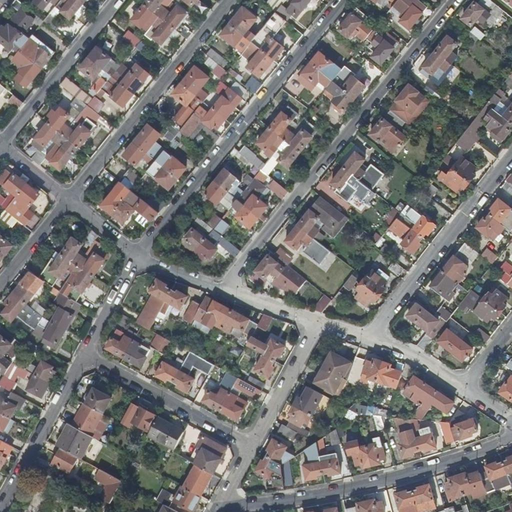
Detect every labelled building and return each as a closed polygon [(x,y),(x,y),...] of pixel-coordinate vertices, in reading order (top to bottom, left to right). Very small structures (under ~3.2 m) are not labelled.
[(19,0),(16,0),(12,5),(20,12),(10,25),(9,25),(6,28),(4,26),(0,30),(0,39),(2,42),(0,44),(0,52),(6,57),(12,50),(18,55),(21,51),(32,37),(25,31),(35,19),(27,12),(30,9),(19,0)] [(79,0),(61,0),(59,3),(57,6),(61,9),(72,18),(75,14),(84,3),(79,0)] [(171,0),(149,0),(145,4),(160,16),(166,8),(172,1),(171,0)] [(186,0),(205,16),(211,9),(200,0),(186,0)] [(275,0),(270,0),(267,5),(272,9),(276,12),(283,4),(286,0),(280,0),(278,3),(275,0)] [(296,0),(289,9),(297,17),(310,0),(296,0)] [(400,0),(396,5),(394,7),(392,10),(403,19),(401,22),(410,29),(428,7),(419,0),(400,0)] [(477,2),(464,17),(473,24),(479,16),(491,26),(503,12),(487,0),(479,0),(478,2),(477,2)] [(80,17),(88,7),(84,3),(75,14),(80,17)] [(166,8),(160,16),(175,28),(180,23),(187,13),(175,3),(169,10),(166,8)] [(160,16),(145,4),(141,10),(138,14),(133,19),(142,26),(148,19),(154,24),(160,16)] [(285,20),(288,22),(293,16),(284,9),(286,7),(283,4),(276,12),(285,20)] [(384,11),(388,15),(392,10),(394,7),(390,4),(384,11)] [(51,14),(55,17),(61,9),(57,6),(52,12),(51,14)] [(244,8),(230,25),(244,35),(248,39),(252,42),(259,33),(260,33),(251,26),(257,18),(244,8)] [(38,15),(30,9),(27,12),(35,19),(38,15)] [(358,9),(340,31),(350,38),(354,33),(365,42),(373,32),(364,24),(369,18),(358,9)] [(42,18),(46,20),(51,14),(52,12),(48,10),(42,18)] [(262,50),(273,59),(284,47),(273,38),(278,32),(276,31),(285,20),(276,12),(260,33),(259,33),(252,42),(257,46),(262,50)] [(46,20),(45,21),(57,30),(63,23),(55,17),(51,14),(46,20)] [(175,39),(181,33),(175,28),(160,16),(154,24),(148,31),(146,34),(149,36),(151,34),(163,43),(170,35),(175,39)] [(148,31),(154,24),(148,19),(142,26),(148,31)] [(181,33),(187,38),(192,33),(180,23),(175,28),(181,33)] [(244,35),(230,25),(222,35),(235,45),(244,35)] [(475,27),(471,32),(479,39),(481,41),(485,35),(475,27)] [(125,37),(136,46),(141,40),(130,31),(125,37)] [(375,31),(368,40),(371,42),(368,46),(376,52),(372,56),(382,64),(394,48),(398,43),(389,35),(385,41),(379,36),(380,35),(375,31)] [(479,39),(471,32),(466,38),(475,44),(479,39)] [(32,37),(21,51),(43,68),(56,51),(34,34),(32,37)] [(125,37),(119,43),(131,52),(136,46),(125,37)] [(448,37),(436,53),(450,64),(456,57),(450,52),(457,44),(448,37)] [(242,47),(246,50),(252,42),(248,39),(242,47)] [(136,46),(145,53),(150,47),(141,40),(136,46)] [(246,50),(242,54),(247,58),(257,46),(252,42),(246,50)] [(98,47),(90,57),(113,76),(121,65),(98,47)] [(210,47),(206,53),(210,57),(218,63),(228,71),(233,66),(210,47)] [(260,76),(273,59),(262,50),(248,67),(260,76)] [(21,51),(18,55),(14,59),(24,66),(15,78),(27,87),(43,68),(21,51)] [(321,53),(312,64),(326,75),(330,78),(334,81),(341,74),(341,73),(333,65),(334,64),(321,53)] [(450,64),(436,53),(423,68),(420,72),(429,79),(432,74),(438,80),(448,67),(450,64)] [(93,88),(99,93),(108,81),(113,76),(90,57),(81,68),(95,79),(99,74),(102,76),(93,88)] [(218,63),(210,57),(206,63),(214,69),(218,63)] [(113,76),(134,93),(150,73),(138,64),(132,71),(127,67),(128,66),(123,62),(121,65),(113,76)] [(213,70),(223,78),(228,71),(218,63),(214,69),(213,70)] [(326,75),(312,64),(299,80),(312,91),(320,82),(329,88),(334,81),(330,78),(326,75)] [(197,66),(182,83),(196,94),(200,97),(204,101),(209,95),(203,90),(202,91),(200,89),(210,77),(197,66)] [(237,81),(254,87),(257,79),(240,72),(237,81)] [(334,81),(355,98),(365,86),(353,77),(350,81),(341,74),(334,81)] [(94,99),(89,105),(97,112),(105,103),(99,98),(106,90),(124,105),(134,93),(113,76),(108,81),(99,93),(94,99)] [(67,77),(62,83),(73,93),(78,96),(89,105),(94,99),(67,77)] [(284,88),(295,97),(303,87),(292,78),(284,88)] [(424,79),(419,85),(446,107),(451,101),(424,79)] [(226,91),(230,86),(221,81),(218,86),(226,91)] [(329,88),(328,89),(337,97),(333,102),(345,111),(355,98),(334,81),(329,88)] [(196,94),(182,83),(174,93),(187,104),(188,104),(196,94)] [(233,87),(243,94),(246,90),(237,83),(233,87)] [(409,86),(390,110),(404,122),(409,125),(422,108),(418,105),(424,98),(409,86)] [(495,96),(500,100),(508,91),(502,86),(495,96)] [(214,109),(226,119),(243,99),(231,89),(214,109)] [(10,101),(19,108),(24,102),(15,94),(10,101)] [(200,97),(196,94),(188,104),(192,107),(200,97)] [(89,105),(78,96),(73,102),(84,111),(89,105)] [(495,96),(488,104),(494,109),(501,101),(500,100),(495,96)] [(180,113),(189,120),(199,108),(204,102),(204,101),(200,97),(192,107),(188,104),(187,104),(180,113)] [(428,101),(424,98),(418,105),(422,108),(428,101)] [(189,120),(180,131),(188,137),(204,118),(202,116),(208,108),(210,106),(204,101),(204,102),(199,108),(189,120)] [(488,104),(470,127),(465,133),(476,141),(477,142),(482,135),(477,131),(490,115),(495,118),(488,127),(504,140),(511,131),(509,129),(511,125),(511,123),(504,117),(494,109),(488,104)] [(89,105),(84,111),(96,120),(100,114),(97,112),(89,105)] [(289,106),(272,128),(287,140),(292,133),(286,128),(292,121),(294,122),(300,115),(289,106)] [(53,118),(49,123),(64,135),(71,127),(64,122),(71,114),(62,108),(58,112),(54,109),(49,115),(53,118)] [(214,109),(212,111),(204,121),(213,128),(215,125),(218,128),(226,119),(214,109)] [(404,122),(390,110),(370,134),(393,152),(405,136),(397,130),(404,122)] [(77,120),(71,127),(76,132),(88,118),(82,113),(77,120)] [(75,118),(71,114),(64,122),(71,127),(77,120),(75,118)] [(71,127),(64,135),(79,147),(97,125),(88,118),(76,132),(71,127)] [(299,126),(294,122),(292,121),(286,128),(292,133),(299,126)] [(292,133),(287,140),(302,153),(320,130),(309,121),(302,129),(304,131),(298,138),(292,133)] [(41,148),(33,158),(40,164),(47,156),(50,153),(44,148),(53,137),(59,142),(64,135),(49,123),(34,143),(41,148)] [(150,124),(135,143),(146,152),(157,160),(165,150),(166,148),(156,140),(161,133),(150,124)] [(180,131),(173,125),(165,135),(172,141),(180,131)] [(202,130),(216,142),(220,137),(206,125),(202,130)] [(287,140),(272,128),(259,144),(268,151),(274,156),(287,140)] [(180,131),(172,141),(180,147),(188,137),(180,131)] [(476,141),(465,133),(456,144),(468,152),(476,141)] [(79,147),(64,135),(59,142),(50,153),(47,156),(53,161),(52,162),(61,169),(79,147)] [(50,153),(59,142),(53,137),(44,148),(50,153)] [(302,153),(287,140),(274,156),(289,168),(302,153)] [(146,152),(135,143),(125,155),(136,164),(143,156),(146,152)] [(246,146),(240,153),(250,160),(253,163),(258,156),(246,146)] [(165,150),(157,160),(178,178),(187,167),(165,150)] [(274,156),(268,151),(265,153),(272,159),(274,156)] [(146,152),(143,156),(153,164),(157,160),(146,152)] [(358,154),(345,169),(360,181),(366,174),(360,169),(367,161),(358,154)] [(463,157),(453,169),(470,183),(476,176),(472,173),(476,168),(463,157)] [(153,164),(148,171),(154,176),(156,174),(157,175),(156,177),(170,188),(178,178),(157,160),(153,164)] [(253,163),(250,160),(246,166),(258,176),(263,170),(253,163)] [(126,177),(122,182),(124,183),(132,190),(136,185),(142,178),(130,169),(125,176),(126,177)] [(360,181),(345,169),(333,184),(342,191),(349,183),(355,188),(360,181)] [(470,183),(453,169),(448,176),(452,179),(447,184),(457,192),(462,187),(465,189),(470,183)] [(226,170),(217,182),(228,192),(234,184),(238,187),(242,182),(226,170)] [(263,170),(258,176),(256,179),(260,182),(267,174),(263,170)] [(2,195),(0,197),(0,205),(5,209),(25,184),(29,179),(23,173),(18,179),(12,175),(11,176),(5,171),(0,178),(0,182),(4,185),(3,186),(11,193),(6,198),(2,195)] [(244,180),(251,185),(255,179),(249,174),(244,180)] [(238,200),(260,218),(268,207),(259,200),(256,197),(265,186),(260,182),(256,179),(255,179),(251,185),(242,195),(238,200)] [(124,183),(122,182),(114,192),(116,193),(124,183)] [(228,192),(217,182),(207,195),(218,204),(220,202),(225,205),(224,206),(230,210),(234,205),(238,200),(232,195),(228,192)] [(103,205),(113,214),(132,190),(124,183),(116,193),(114,192),(103,205)] [(273,190),(284,199),(289,192),(278,183),(273,188),(273,190)] [(25,184),(5,209),(16,219),(29,229),(38,219),(22,206),(24,203),(27,206),(37,195),(25,184)] [(234,184),(228,192),(232,195),(236,190),(238,187),(234,184)] [(434,193),(424,184),(420,189),(431,197),(434,193)] [(256,197),(259,200),(268,188),(265,186),(256,197)] [(425,205),(431,197),(420,189),(414,197),(425,205)] [(132,190),(113,214),(124,222),(135,209),(129,204),(137,194),(132,190)] [(236,190),(232,195),(238,200),(242,195),(236,190)] [(148,203),(160,212),(167,203),(155,194),(148,203)] [(320,196),(297,224),(312,237),(317,231),(311,226),(313,222),(317,218),(331,229),(343,215),(343,214),(330,204),(320,196)] [(335,197),(330,204),(343,214),(347,217),(352,211),(335,197)] [(136,207),(153,220),(160,212),(148,203),(142,198),(136,207)] [(247,234),(260,218),(238,200),(234,205),(243,212),(239,217),(242,220),(237,226),(247,234)] [(491,215),(501,223),(507,215),(511,210),(499,201),(492,210),(494,212),(491,215)] [(402,221),(423,238),(427,233),(429,235),(436,226),(424,217),(408,205),(397,218),(402,221)] [(393,223),(401,212),(394,207),(386,218),(393,223)] [(5,209),(0,214),(0,217),(10,226),(16,219),(5,209)] [(216,214),(208,224),(215,229),(222,220),(223,219),(216,214)] [(317,218),(313,222),(332,237),(347,217),(343,214),(343,215),(331,229),(317,218)] [(501,223),(491,215),(487,220),(485,219),(477,229),(489,238),(495,231),(500,235),(506,227),(501,223)] [(511,218),(507,215),(501,223),(506,227),(511,232),(511,218)] [(208,224),(199,217),(194,223),(210,236),(215,229),(208,224)] [(419,243),(423,238),(402,221),(397,218),(393,223),(390,228),(405,240),(402,244),(414,254),(421,245),(419,243)] [(222,220),(215,229),(222,235),(230,226),(222,220)] [(312,237),(297,224),(284,240),(293,247),(300,239),(306,244),(307,243),(326,259),(331,253),(318,242),(312,237)] [(99,234),(93,230),(85,241),(91,246),(94,241),(99,234)] [(187,244),(196,252),(207,239),(195,230),(188,238),(190,240),(187,244)] [(317,231),(312,237),(318,242),(323,235),(317,231)] [(242,251),(224,237),(219,243),(237,257),(242,251)] [(0,255),(1,256),(10,246),(0,238),(0,255)] [(73,239),(62,255),(78,265),(83,257),(77,253),(82,245),(73,239)] [(207,239),(196,252),(206,259),(209,256),(212,258),(219,249),(207,239)] [(83,257),(78,265),(94,275),(108,254),(99,248),(101,245),(94,241),(91,246),(86,253),(92,258),(90,261),(83,257)] [(493,241),(489,247),(499,255),(503,249),(493,241)] [(466,243),(443,272),(458,283),(463,278),(465,275),(466,272),(467,269),(467,265),(477,252),(466,243)] [(280,249),(276,254),(288,264),(293,259),(280,249)] [(276,254),(273,252),(264,263),(262,265),(251,278),(258,285),(264,286),(268,281),(272,284),(297,294),(307,279),(288,264),(276,254)] [(53,261),(41,278),(53,287),(60,277),(67,282),(73,273),(78,265),(62,255),(58,261),(56,263),(53,261)] [(399,276),(404,269),(395,262),(389,269),(399,276)] [(507,272),(511,276),(511,266),(507,262),(503,269),(507,272)] [(60,291),(75,300),(82,291),(83,292),(94,275),(78,265),(73,273),(67,282),(60,291)] [(360,268),(356,273),(361,277),(365,272),(360,268)] [(363,282),(380,296),(386,289),(382,287),(387,281),(373,270),(363,282)] [(32,272),(14,293),(26,303),(45,281),(41,278),(32,272)] [(458,283),(443,272),(431,287),(450,302),(457,293),(453,290),(458,283)] [(511,287),(511,276),(507,272),(501,279),(511,287)] [(353,274),(346,282),(351,286),(358,278),(353,274)] [(154,294),(139,324),(141,325),(150,330),(158,316),(160,312),(172,290),(167,288),(168,285),(158,280),(151,292),(154,294)] [(375,303),(380,296),(363,282),(358,289),(361,292),(357,297),(367,306),(371,300),(375,303)] [(485,300),(502,313),(507,306),(504,304),(508,298),(495,288),(485,300)] [(177,294),(172,290),(160,312),(166,315),(172,304),(181,309),(188,297),(179,292),(177,294)] [(473,290),(459,306),(466,312),(470,307),(482,317),(481,319),(484,322),(485,320),(489,322),(493,317),(496,319),(502,313),(485,300),(473,290)] [(53,322),(66,329),(74,315),(72,314),(79,302),(75,300),(60,291),(54,300),(62,304),(53,322)] [(26,303),(14,293),(6,303),(10,306),(3,313),(12,321),(26,303)] [(317,306),(323,311),(333,300),(326,295),(317,306)] [(232,310),(206,297),(202,305),(195,318),(213,328),(215,324),(223,328),(232,310)] [(195,318),(202,305),(195,302),(185,320),(192,323),(195,318)] [(426,336),(418,346),(425,350),(447,322),(441,318),(437,314),(433,318),(417,305),(408,317),(417,325),(419,322),(423,326),(421,328),(429,334),(427,336),(426,336)] [(442,307),(437,314),(441,318),(447,322),(450,318),(452,315),(442,307)] [(259,325),(232,310),(223,328),(240,338),(244,331),(253,336),(258,326),(259,325)] [(130,319),(117,312),(113,321),(125,328),(130,319)] [(273,317),(264,314),(259,325),(258,326),(266,330),(273,317)] [(59,343),(66,329),(53,322),(44,316),(34,331),(44,337),(43,340),(56,347),(58,343),(59,343)] [(106,348),(124,357),(133,340),(125,336),(126,334),(117,328),(106,348)] [(480,329),(474,336),(485,345),(491,338),(480,329)] [(125,336),(133,340),(136,335),(137,334),(128,330),(126,334),(125,336)] [(449,330),(440,342),(450,350),(452,348),(456,352),(455,354),(464,361),(473,349),(467,344),(469,342),(465,338),(463,341),(449,330)] [(271,332),(264,344),(269,346),(273,339),(286,346),(289,341),(271,332)] [(151,346),(159,350),(166,338),(158,334),(151,346)] [(0,335),(0,351),(3,355),(12,344),(0,335)] [(133,340),(142,345),(144,340),(136,335),(133,340)] [(264,344),(252,337),(247,345),(260,352),(265,355),(275,360),(278,355),(280,357),(286,346),(273,339),(269,346),(264,344)] [(166,338),(159,350),(166,354),(173,342),(166,338)] [(28,341),(27,340),(22,349),(33,355),(38,346),(28,341)] [(133,340),(124,357),(141,367),(150,349),(142,345),(133,340)] [(3,355),(0,351),(0,369),(5,374),(7,370),(13,362),(8,358),(3,355)] [(13,352),(8,358),(13,362),(16,357),(17,356),(13,352)] [(329,364),(326,369),(344,378),(345,379),(353,364),(332,352),(327,362),(329,364)] [(272,366),(275,360),(265,355),(261,361),(256,370),(269,378),(275,367),(272,366)] [(36,375),(50,383),(56,372),(52,369),(53,367),(43,361),(39,369),(16,357),(13,362),(22,367),(29,371),(36,375)] [(169,378),(174,381),(180,370),(185,361),(177,357),(175,361),(172,359),(169,365),(164,362),(157,375),(167,381),(169,378)] [(367,362),(356,358),(352,368),(348,379),(361,383),(363,376),(377,381),(383,362),(375,359),(374,363),(368,361),(367,362)] [(201,370),(209,375),(214,365),(206,360),(201,370)] [(13,362),(7,370),(18,376),(22,367),(13,362)] [(383,362),(377,381),(398,388),(402,375),(403,372),(390,368),(392,365),(383,362)] [(403,372),(402,375),(408,379),(415,368),(408,363),(407,363),(403,372)] [(22,367),(18,376),(25,380),(29,371),(22,367)] [(344,378),(326,369),(323,374),(321,373),(316,383),(335,393),(344,378)] [(5,374),(4,375),(14,381),(18,376),(7,370),(5,374)] [(180,370),(174,381),(179,384),(178,386),(188,392),(196,379),(180,370)] [(501,380),(507,384),(511,378),(505,374),(501,380)] [(4,375),(0,380),(0,383),(12,391),(17,382),(14,381),(4,375)] [(43,397),(50,383),(36,375),(28,389),(43,397)] [(204,401),(221,410),(230,393),(234,385),(238,378),(234,375),(226,390),(222,388),(221,390),(217,388),(212,390),(211,392),(209,391),(204,401)] [(501,393),(511,399),(511,375),(511,378),(507,384),(501,393)] [(251,385),(255,378),(251,376),(249,380),(247,379),(246,382),(251,385)] [(421,404),(432,387),(416,376),(404,393),(421,404)] [(258,398),(262,391),(251,385),(246,382),(238,378),(234,385),(258,398)] [(251,385),(262,391),(266,384),(255,378),(251,385)] [(306,385),(299,398),(302,400),(309,387),(306,385)] [(299,398),(294,406),(312,415),(323,395),(309,387),(302,400),(299,398)] [(421,404),(411,419),(417,419),(422,420),(433,403),(448,413),(455,403),(432,387),(421,404)] [(87,392),(82,402),(83,403),(103,414),(112,398),(95,389),(92,395),(87,392)] [(230,393),(221,410),(238,419),(243,409),(234,404),(238,397),(230,393)] [(0,396),(0,412),(11,418),(17,406),(0,396)] [(92,435),(103,414),(83,403),(72,425),(92,435)] [(287,426),(297,432),(298,432),(305,421),(308,423),(312,415),(294,406),(290,413),(293,415),(287,426)] [(141,407),(133,422),(148,431),(156,415),(141,407)] [(466,414),(459,409),(450,422),(456,441),(473,435),(472,433),(478,431),(474,419),(459,424),(466,414)] [(0,427),(4,430),(5,429),(9,420),(11,418),(0,412),(0,427)] [(379,433),(387,431),(382,417),(374,416),(379,433)] [(158,418),(149,435),(175,449),(177,446),(184,432),(158,418)] [(409,419),(397,418),(405,442),(399,444),(404,458),(415,454),(414,452),(420,450),(416,439),(413,430),(409,419)] [(411,419),(409,419),(413,430),(420,428),(417,419),(411,419)] [(9,420),(5,429),(9,431),(14,422),(9,420)] [(450,422),(441,421),(448,444),(456,441),(450,422)] [(79,457),(81,459),(93,436),(92,435),(72,425),(69,423),(64,433),(67,435),(61,447),(79,457)] [(287,426),(283,424),(279,432),(293,440),(297,432),(287,426)] [(416,439),(420,450),(425,448),(426,451),(437,448),(430,427),(420,430),(422,437),(416,439)] [(422,437),(420,430),(420,428),(413,430),(416,439),(422,437)] [(334,446),(342,443),(337,430),(329,435),(334,446)] [(64,433),(57,445),(61,447),(67,435),(64,433)] [(204,436),(199,446),(204,448),(195,464),(209,471),(214,474),(228,449),(204,436)] [(368,446),(373,466),(381,464),(380,460),(386,459),(381,437),(374,439),(376,445),(368,446)] [(0,467),(12,446),(0,438),(0,467)] [(318,442),(324,474),(330,473),(330,475),(341,473),(338,459),(328,462),(327,456),(323,439),(318,442)] [(271,451),(268,456),(283,465),(290,460),(296,457),(285,451),(287,447),(274,440),(269,450),(271,451)] [(364,468),(373,466),(368,446),(360,448),(358,441),(346,444),(349,456),(354,454),(357,466),(363,464),(364,468)] [(318,475),(324,474),(318,442),(317,443),(311,447),(315,464),(305,466),(307,480),(318,478),(318,475)] [(198,445),(189,461),(195,464),(204,448),(199,446),(198,445)] [(79,457),(61,447),(53,462),(70,472),(79,457)] [(283,465),(268,456),(265,462),(263,461),(258,470),(271,478),(273,472),(277,474),(278,486),(285,485),(283,465)] [(503,462),(511,483),(511,482),(511,456),(508,458),(509,460),(503,462)] [(283,465),(285,485),(294,484),(290,460),(283,465)] [(488,492),(495,489),(511,483),(503,462),(498,465),(497,462),(486,466),(488,470),(491,478),(484,481),(488,492)] [(206,489),(214,474),(209,471),(197,465),(188,482),(201,490),(202,488),(206,489)] [(104,482),(97,495),(111,503),(123,481),(100,469),(96,477),(104,482)] [(481,473),(484,481),(491,478),(488,470),(481,473)] [(458,475),(465,494),(472,492),(474,498),(488,492),(484,481),(481,473),(481,472),(468,476),(467,473),(458,475)] [(457,497),(465,494),(458,475),(450,478),(452,482),(446,483),(452,501),(458,499),(457,497)] [(202,496),(206,489),(202,488),(201,490),(188,482),(185,487),(202,496)] [(420,490),(414,491),(419,511),(421,511),(437,508),(430,484),(419,487),(420,490)] [(193,511),(202,496),(183,485),(177,497),(165,490),(159,501),(167,505),(170,507),(174,500),(193,511)] [(488,492),(490,498),(497,495),(495,489),(488,492)] [(419,511),(414,491),(409,493),(408,490),(397,494),(401,511),(419,511)] [(369,511),(384,511),(382,502),(376,503),(375,500),(367,501),(369,511)] [(346,510),(346,511),(369,511),(367,501),(359,503),(360,507),(346,510)]
